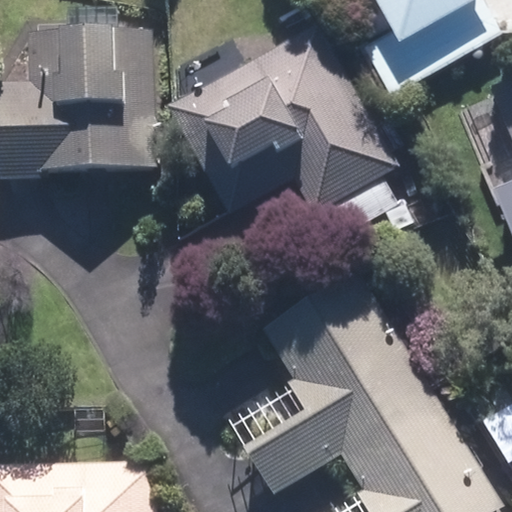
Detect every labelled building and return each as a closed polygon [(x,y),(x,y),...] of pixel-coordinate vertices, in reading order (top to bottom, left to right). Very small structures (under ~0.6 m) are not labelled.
[(384,0),(404,34),(464,0),(384,0)] [(319,30),(173,113),(233,219),(296,184),(316,218),(400,170),(319,30)] [(0,88),(0,96),(3,176),(159,171),(155,37),(33,41),(34,87),(0,88)] [(511,235),(511,188),(495,195),(511,235)] [(342,458),(376,511),(501,511),(506,509),(361,275),(265,334),(314,413),(248,454),(275,499),(342,458)] [(0,511),(158,511),(158,466),(0,470),(0,511)]
